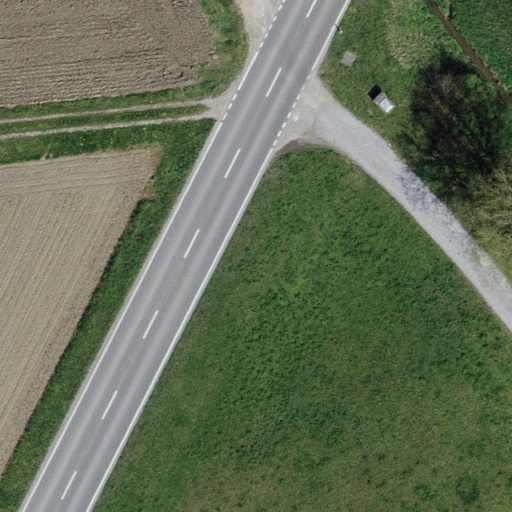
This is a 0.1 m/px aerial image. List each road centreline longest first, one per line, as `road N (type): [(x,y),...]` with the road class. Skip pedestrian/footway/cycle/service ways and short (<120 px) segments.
road 1 (secondary): [(315,0),(54,511)]
road 2 (track): [(511,312),(420,200),(355,146),(267,93)]
